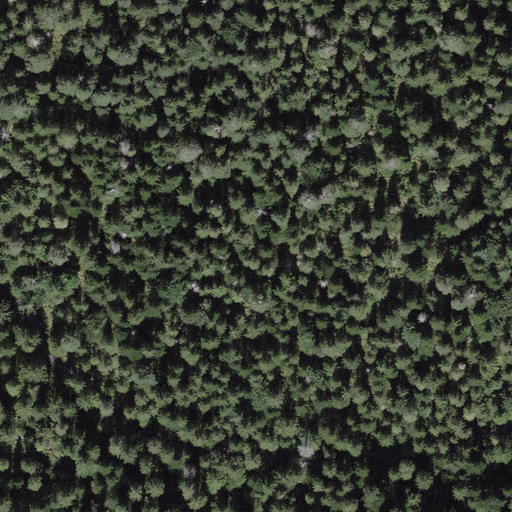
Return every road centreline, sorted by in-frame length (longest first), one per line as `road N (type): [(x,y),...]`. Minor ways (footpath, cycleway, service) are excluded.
road 1 (track): [(0,282),(48,357),(120,403),(154,438),(321,464),(371,453),(389,459)]
road 2 (track): [(511,426),(465,445),(389,459)]
